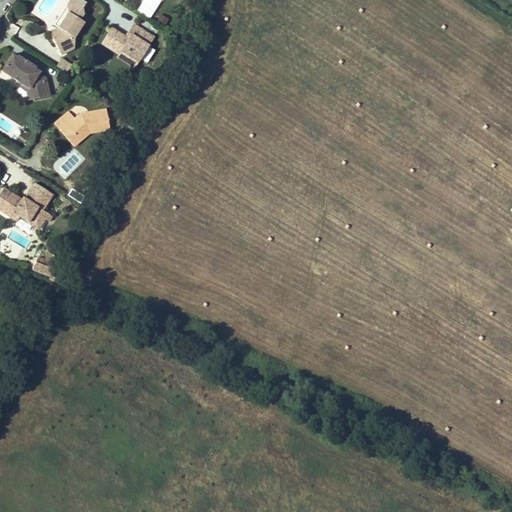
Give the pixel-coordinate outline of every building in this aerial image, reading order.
[(71,7),(58,28),(49,33),(61,55),(73,49),(73,38),(83,22),(80,20),(83,14),(82,8),(85,3),(80,0),(69,0),(67,4),(71,7)] [(54,25),(58,28),(71,7),(67,4),(54,25)] [(164,26),(169,18),(159,14),(155,21),(164,26)] [(24,31),(34,36),(38,27),(28,22),(24,31)] [(111,28),(101,43),(118,54),(121,51),(138,62),(154,38),(133,24),(125,37),(111,28)] [(135,68),(138,62),(121,51),(118,54),(117,56),(135,68)] [(11,54),(0,70),(21,83),(30,90),(32,99),(48,95),(45,78),(38,73),(39,72),(34,69),(35,67),(28,63),(27,64),(23,62),(24,60),(16,55),(15,57),(11,54)] [(61,58),(57,66),(67,71),(71,64),(61,58)] [(28,100),(32,99),(30,90),(21,83),(19,86),(26,91),(28,100)] [(91,130),(93,132),(109,130),(106,110),(79,114),(74,118),(68,111),(54,124),(60,131),(64,128),(76,141),(88,130),(91,130)] [(60,131),(74,146),(88,133),(93,132),(91,130),(88,130),(76,141),(64,128),(60,131)] [(25,197),(28,199),(32,192),(34,193),(38,186),(34,183),(25,197)] [(0,193),(0,211),(11,218),(13,214),(19,217),(28,223),(37,208),(42,211),(52,195),(38,186),(34,193),(32,192),(28,199),(25,197),(23,196),(22,198),(21,200),(16,197),(18,195),(4,187),(0,193)] [(13,214),(11,218),(16,222),(19,217),(13,214)]
